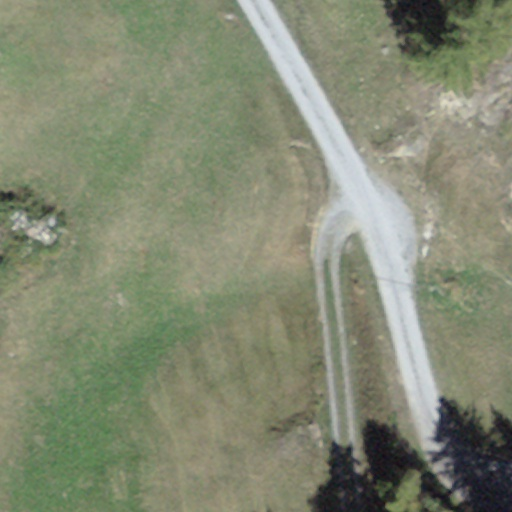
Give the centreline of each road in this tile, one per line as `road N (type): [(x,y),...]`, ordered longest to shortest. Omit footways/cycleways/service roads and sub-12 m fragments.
road 1 (track): [(262,0),(361,212),(403,326)]
road 2 (track): [(361,212),(333,248),(347,511)]
road 3 (track): [(511,457),(454,443),(429,410),(403,326)]
